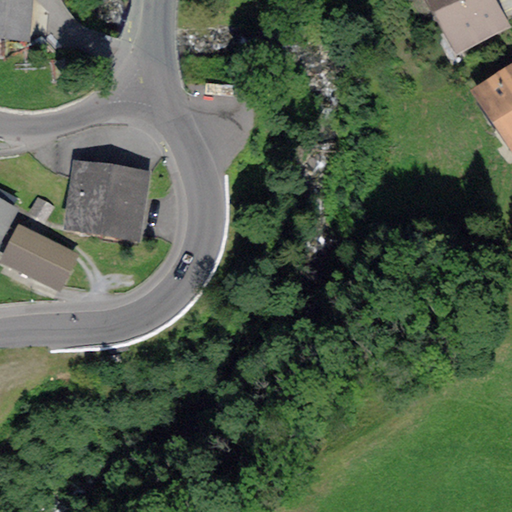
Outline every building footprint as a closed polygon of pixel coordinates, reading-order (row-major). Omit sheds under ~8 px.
[(0,0),(0,34),(19,36),(22,0),(0,0)] [(432,0),(460,48),(499,26),(484,0),(432,0)] [(511,78),(484,98),(511,137),(511,78)] [(82,170),(74,223),(130,231),(138,179),(82,170)] [(38,195),(31,208),(44,216),(52,203),(38,195)] [(6,256),(58,283),(72,255),(20,229),(6,256)]
